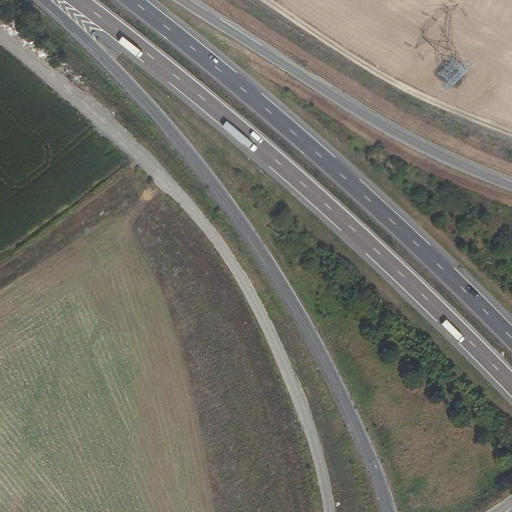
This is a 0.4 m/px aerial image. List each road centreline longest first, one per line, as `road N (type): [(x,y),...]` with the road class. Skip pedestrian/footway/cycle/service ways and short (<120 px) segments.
road 1 (trunk): [(42,0),(176,134),(248,229),(322,353),(390,511)]
road 2 (track): [(0,34),(155,170),(217,241),(285,364),(328,511)]
road 3 (trunk): [(73,0),(305,187),(511,386)]
road 4 (trunk): [(511,340),(301,136),(130,0)]
road 5 (trunk): [(511,185),(400,133),(178,0)]
road 6 (track): [(511,135),(324,52),(255,0)]
